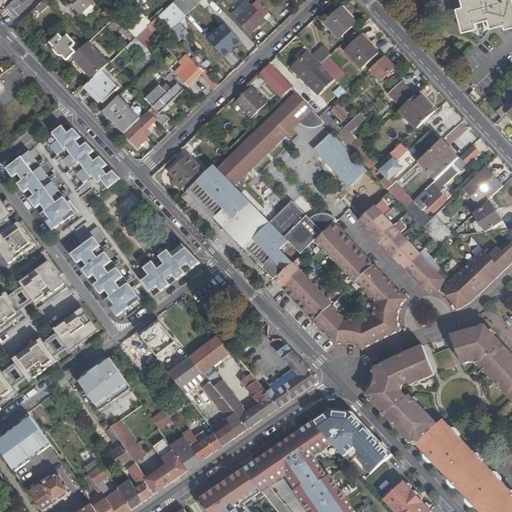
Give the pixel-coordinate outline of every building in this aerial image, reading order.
[(98,0),(71,0),(70,1),(83,15),(98,0)] [(171,31),(188,15),(183,9),(189,2),(191,0),(177,0),(169,8),(159,18),(164,24),(171,31)] [(238,18),(252,33),(266,19),(248,0),(238,9),(243,13),(238,18)] [(505,22),(506,25),(511,23),(511,0),(464,0),(465,3),(458,5),(464,28),(477,25),(476,20),(489,17),(492,25),(505,22)] [(44,1),(37,8),(41,12),(48,5),(44,1)] [(195,8),(189,2),(183,9),(188,15),(195,8)] [(345,5),(343,7),(359,23),(361,21),(345,5)] [(359,23),(343,7),(326,24),(342,39),(359,23)] [(118,15),(111,8),(108,10),(115,18),(118,15)] [(139,37),(154,22),(142,10),(127,24),(139,37)] [(134,41),(139,37),(127,24),(118,15),(115,18),(113,19),(134,41)] [(150,38),(164,24),(159,18),(154,22),(139,37),(155,53),(160,48),(150,38)] [(226,24),(208,40),(225,57),(242,41),(226,24)] [(360,38),(356,34),(343,46),(347,50),(360,38)] [(63,55),(67,59),(79,47),(67,35),(63,39),(59,35),(51,42),(55,47),(54,51),(59,56),(63,55)] [(364,35),(360,38),(347,50),(364,69),(381,54),(364,35)] [(89,42),(72,58),(78,63),(94,80),(103,71),(110,64),(89,42)] [(323,65),(333,56),(324,46),(314,55),(323,65)] [(187,59),(190,62),(194,58),(196,57),(189,49),(183,54),(187,59)] [(308,51),(291,68),(317,95),(334,79),(308,51)] [(234,55),(228,58),(233,67),(238,64),(234,55)] [(396,67),(386,56),(370,70),(381,81),(396,67)] [(203,76),(215,89),(222,84),(209,71),(208,71),(194,58),(190,62),(187,59),(176,69),(190,84),(202,72),(204,75),(203,76)] [(94,80),(78,63),(76,65),(91,82),(94,80)] [(261,74),(284,98),(294,88),(271,64),(261,74)] [(91,82),(86,87),(103,104),(120,89),(103,71),(94,80),(91,82)] [(180,82),(181,81),(173,72),(169,75),(178,84),(180,82)] [(404,107),(417,95),(404,81),(391,94),(404,107)] [(156,104),(175,86),(171,82),(166,87),(163,84),(149,97),(156,104)] [(159,120),(165,125),(171,119),(166,114),(164,114),(161,111),(186,87),(180,82),(178,84),(175,86),(156,104),(150,110),(159,120)] [(340,85),(335,93),(342,98),(347,90),(340,85)] [(268,105),(253,88),(237,103),(252,120),(268,105)] [(437,111),(440,108),(423,89),(419,92),(437,111)] [(298,92),(271,118),(287,135),(300,121),(313,109),(298,92)] [(418,128),(437,111),(419,92),(417,95),(404,107),(401,109),(418,128)] [(120,97),(104,113),(125,134),(125,133),(141,119),(120,97)] [(498,109),(503,114),(507,111),(509,108),(511,105),(511,101),(509,98),(498,109)] [(323,116),(331,106),(323,99),(314,109),(323,116)] [(332,111),(343,121),(348,117),(338,106),(332,111)] [(141,119),(125,133),(136,145),(146,135),(147,136),(151,132),(149,129),(159,120),(150,110),(141,119)] [(366,117),(362,112),(346,127),(350,131),(366,117)] [(243,250),(273,281),(286,269),(304,252),(315,241),(335,223),(336,221),(335,220),(334,219),(333,218),(331,217),(330,217),(329,216),(326,215),(325,215),(323,215),(322,215),(320,215),(319,215),(317,216),(316,216),(315,217),(314,217),(313,217),(312,218),(311,218),(311,219),(310,219),(309,220),(292,202),(269,224),(233,187),(287,135),(271,118),(217,171),(213,167),(189,190),(216,218),(214,220),(224,230),(226,228),(229,231),(230,231),(230,232),(231,232),(232,232),(233,232),(234,232),(235,232),(235,231),(238,228),(251,242),(243,250)] [(63,127),(46,140),(48,143),(49,144),(58,157),(60,155),(62,158),(64,160),(72,171),(73,169),(75,172),(77,174),(84,185),(87,183),(99,197),(122,180),(115,172),(109,177),(104,170),(109,166),(101,158),(95,163),(91,156),(96,152),(88,144),(82,149),(77,142),(82,138),(75,130),(69,135),(63,127)] [(338,134),(350,148),(358,140),(350,131),(346,127),(338,134)] [(334,135),(316,152),(349,187),(367,170),(334,135)] [(361,137),(358,140),(350,148),(355,153),(361,148),(366,142),(361,137)] [(438,177),(459,157),(442,139),(421,160),(438,177)] [(420,149),(419,150),(414,145),(399,158),(407,167),(424,153),(420,149)] [(475,145),(463,155),(469,162),(480,151),(475,145)] [(361,148),(355,153),(372,171),(377,166),(361,148)] [(397,156),(392,151),(383,160),(388,165),(397,156)] [(55,231),(78,214),(64,195),(63,193),(53,180),(51,178),(41,165),(39,163),(31,152),(8,169),(15,179),(20,175),(25,181),(20,185),(26,193),(31,190),(36,196),(31,200),(38,209),(43,205),(47,211),(43,215),(55,231)] [(182,190),(203,170),(190,157),(172,174),(178,181),(176,184),(182,190)] [(378,165),(377,166),(372,171),(389,189),(397,182),(399,180),(392,173),(389,176),(378,165)] [(489,198),(505,183),(488,165),(473,179),(480,186),(471,194),(481,206),(489,198)] [(162,177),(159,173),(153,178),(159,184),(162,180),(162,177)] [(444,184),(438,177),(421,194),(428,201),(427,203),(433,210),(446,197),(441,192),(439,190),(443,185),(444,184)] [(397,182),(389,189),(391,191),(400,201),(406,207),(414,200),(397,182)] [(92,189),(80,197),(87,205),(98,197),(92,189)] [(111,213),(126,225),(144,204),(129,192),(111,213)] [(428,201),(421,194),(414,200),(421,208),(427,203),(428,201)] [(13,216),(0,197),(0,225),(10,219),(13,216)] [(498,230),(509,229),(493,201),(475,212),(486,231),(498,230)] [(371,209),(360,220),(369,230),(382,217),(373,208),(371,209)] [(435,214),(423,225),(427,229),(436,239),(441,244),(442,243),(448,238),(451,234),(453,232),(435,214)] [(382,217),(369,230),(378,239),(391,227),(382,217)] [(0,225),(0,238),(16,227),(10,219),(0,225)] [(369,230),(360,220),(356,224),(422,291),(426,290),(422,286),(413,277),(404,267),(396,258),(387,249),(378,239),(369,230)] [(322,248),(341,230),(335,223),(315,241),(322,248)] [(36,246),(20,224),(16,227),(0,238),(0,250),(11,265),(36,246)] [(400,236),(391,227),(378,239),(387,249),(400,236)] [(120,318),(143,301),(129,282),(128,280),(118,267),(116,264),(106,251),(104,249),(97,239),(104,233),(100,228),(81,243),(85,248),(74,257),(80,265),(85,261),(90,268),(85,272),(92,280),(97,277),(101,283),(96,287),(103,296),(108,292),(113,298),(108,302),(120,318)] [(329,255),(348,237),(341,230),(322,248),(329,255)] [(396,258),(409,246),(400,236),(387,249),(396,258)] [(336,262),(354,244),(348,237),(329,255),(336,262)] [(200,263),(180,241),(173,247),(171,249),(158,259),(156,261),(143,271),(141,272),(137,275),(152,293),(158,288),(162,293),(171,286),(167,280),(173,275),(178,281),(186,274),(182,269),(188,264),(192,269),(200,263)] [(342,269),(361,251),(354,244),(336,262),(342,269)] [(418,255),(409,246),(396,258),(404,267),(418,255)] [(505,270),(511,263),(511,258),(504,250),(500,246),(490,255),(505,270)] [(486,250),(479,256),(498,276),(505,270),(490,255),(486,250)] [(349,276),(369,259),(361,251),(342,269),(349,276)] [(427,265),(418,255),(404,267),(413,277),(427,265)] [(472,263),(491,283),(498,276),(479,256),(472,263)] [(356,283),(374,265),(369,259),(349,276),(356,283)] [(69,288),(50,263),(21,284),(24,288),(35,302),(40,310),(69,288)] [(472,263),(465,270),(484,289),(491,283),(472,263)] [(511,265),(511,263),(505,270),(498,276),(491,283),(484,289),(484,290),(485,291),(511,265)] [(368,285),(381,272),(374,265),(356,283),(362,290),(368,285)] [(435,274),(427,265),(413,277),(422,286),(435,274)] [(286,269),(273,281),(280,288),(293,276),(286,269)] [(478,296),(484,290),(484,289),(465,270),(458,276),(478,296)] [(369,297),(389,280),(381,272),(368,285),(362,290),(369,297)] [(422,286),(426,290),(431,290),(442,294),(446,285),(435,274),(422,286)] [(293,276),(280,288),(287,295),(299,283),(293,276)] [(458,276),(451,282),(455,286),(470,303),(478,296),(458,276)] [(383,297),(395,287),(389,280),(369,297),(368,307),(370,306),(373,304),(378,304),(382,303),(383,303),(383,297)] [(299,283),(287,295),(294,302),(306,290),(299,283)] [(455,286),(446,296),(450,299),(452,301),(453,304),(455,307),(456,310),(459,309),(463,308),(465,307),(466,307),(470,303),(455,286)] [(396,305),(401,307),(404,303),(407,299),(395,287),(383,297),(383,303),(387,304),(396,305)] [(35,302),(24,288),(11,297),(22,312),(35,302)] [(306,290),(294,302),(300,308),(312,296),(306,290)] [(11,297),(8,293),(0,299),(0,338),(27,319),(22,312),(11,297)] [(312,296),(300,308),(307,316),(319,304),(312,296)] [(381,313),(398,316),(401,307),(396,305),(387,304),(383,303),(382,303),(378,304),(373,304),(370,306),(368,307),(368,310),(381,313)] [(319,304),(307,316),(314,323),(326,311),(319,304)] [(101,332),(82,306),(53,327),(58,335),(69,350),(71,353),(101,332)] [(370,316),(382,340),(391,335),(381,316),(381,313),(368,310),(368,316),(370,316)] [(326,311),(314,323),(320,330),(333,318),(326,311)] [(381,316),(391,335),(399,332),(397,324),(398,316),(381,313),(381,316)] [(164,353),(179,345),(161,315),(147,324),(164,353)] [(362,321),(373,345),(382,340),(370,316),(368,316),(367,318),(362,321)] [(333,318),(320,330),(327,337),(340,326),(333,318)] [(358,322),(355,346),(363,350),(373,345),(362,321),(358,322)] [(343,322),(340,326),(327,337),(335,346),(345,344),(349,323),(343,322)] [(349,323),(345,344),(351,345),(355,346),(358,322),(356,323),(349,323)] [(467,362),(477,360),(511,396),(511,353),(486,326),(456,335),(467,362)] [(58,335),(46,344),(56,358),(69,350),(58,335)] [(46,344),(40,336),(12,357),(17,365),(28,379),(31,383),(59,362),(56,358),(46,344)] [(216,388),(227,379),(216,366),(233,353),(220,337),(203,350),(193,359),(209,379),(212,383),(216,388)] [(314,371),(290,346),(280,354),(298,372),(302,377),(278,394),(274,389),(271,386),(266,390),(282,409),(292,402),(321,383),(312,373),(314,371)] [(373,387),(368,394),(417,445),(438,425),(409,395),(411,384),(432,375),(422,347),(411,351),(385,363),(376,368),(377,372),(376,377),(375,383),(373,387)] [(442,371),(457,365),(450,348),(435,354),(442,371)] [(132,388),(111,358),(78,381),(99,411),(132,388)] [(205,382),(209,379),(193,359),(193,358),(172,374),(185,391),(198,381),(199,383),(203,380),(205,382)] [(15,389),(28,379),(17,365),(4,374),(15,389)] [(4,374),(0,368),(0,405),(18,393),(15,389),(4,374)] [(302,377),(298,372),(274,389),(278,394),(302,377)] [(266,390),(255,376),(246,384),(264,405),(251,415),(234,394),(237,391),(227,379),(216,388),(251,430),(282,409),(266,390)] [(226,448),(251,430),(216,388),(212,383),(205,389),(232,425),(218,436),(226,448)] [(182,400),(167,411),(173,418),(187,407),(182,400)] [(167,411),(153,420),(161,431),(161,432),(171,425),(172,428),(175,426),(174,423),(176,422),(173,418),(167,411)] [(332,411),(313,425),(333,446),(366,481),(394,455),(356,414),(332,411)] [(53,445),(32,415),(0,438),(0,451),(15,472),(53,445)] [(427,455),(427,458),(431,462),(434,462),(452,479),(451,483),(455,488),(459,488),(469,499),(469,503),(473,507),(477,507),(481,511),(511,511),(511,489),(504,481),(504,478),(500,473),(496,473),(486,461),(486,458),(481,454),(479,454),(462,436),(462,433),(458,428),(455,429),(449,422),(430,441),(430,447),(424,451),(427,455)] [(116,433),(138,465),(144,460),(146,457),(139,446),(122,423),(113,429),(116,433)] [(264,494),(288,476),(298,490),(296,491),(310,511),(355,511),(332,477),(328,480),(313,459),(333,446),(313,425),(245,471),(264,494)] [(146,502),(158,494),(149,481),(138,465),(116,433),(111,436),(115,443),(116,442),(118,445),(120,444),(122,449),(114,455),(123,468),(127,465),(140,484),(136,487),(146,502)] [(216,434),(210,438),(220,452),(226,448),(218,436),(216,434)] [(204,461),(220,452),(210,438),(205,440),(207,443),(203,446),(195,435),(188,440),(194,448),(204,461)] [(158,494),(189,472),(181,460),(178,456),(174,450),(171,446),(167,449),(171,456),(165,460),(167,464),(162,468),(164,471),(149,481),(158,494)] [(189,472),(204,461),(194,448),(187,453),(189,455),(181,460),(189,472)] [(255,453),(239,463),(244,470),(259,459),(255,453)] [(123,469),(123,468),(114,455),(111,457),(114,461),(104,467),(111,477),(114,475),(123,469)] [(104,467),(100,461),(89,469),(93,476),(104,467)] [(99,484),(100,485),(111,477),(104,467),(93,476),(99,484)] [(264,494),(245,471),(199,502),(206,511),(251,511),(245,505),(264,494)] [(45,486),(57,503),(60,501),(62,504),(72,497),(70,494),(73,493),(61,475),(58,476),(57,474),(49,480),(50,482),(45,486)] [(135,510),(146,502),(136,487),(132,482),(120,490),(121,491),(135,510)] [(44,511),(45,511),(58,504),(57,503),(45,486),(44,485),(31,493),(42,508),(44,511)] [(431,511),(410,488),(390,507),(394,511),(431,511)] [(118,511),(132,511),(135,510),(121,491),(110,499),(110,500),(118,511)] [(97,508),(99,511),(118,511),(110,500),(97,508)]
